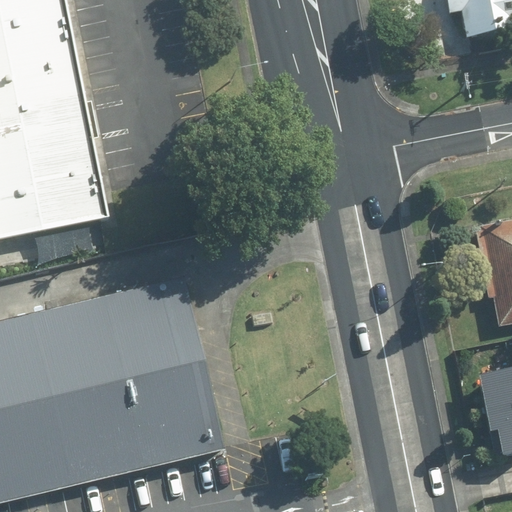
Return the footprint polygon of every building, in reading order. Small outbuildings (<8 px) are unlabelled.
[(0,0),(0,246),(107,224),(60,0),(0,0)] [(511,0),(450,0),(453,16),(464,14),(469,40),(511,31),(511,0)] [(511,220),(477,227),(490,299),(498,298),(503,326),(511,324),(511,220)] [(0,504),(222,451),(182,282),(0,326),(0,504)] [(507,456),(511,454),(511,370),(485,376),(496,433),(502,432),(507,456)]
